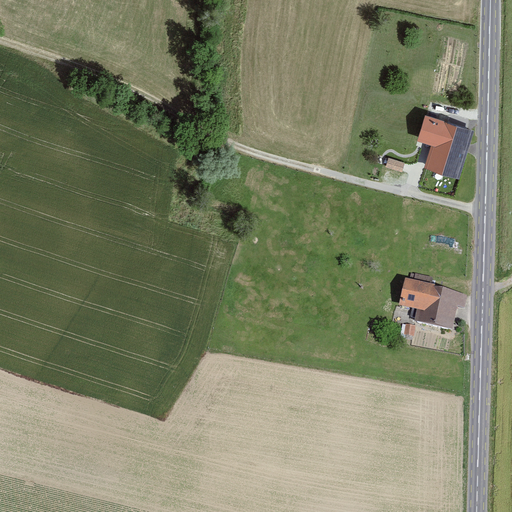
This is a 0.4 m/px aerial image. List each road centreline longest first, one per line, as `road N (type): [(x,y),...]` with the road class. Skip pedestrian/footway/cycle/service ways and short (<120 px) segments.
road 1 (track): [(0,38),(86,66),(239,147),(485,210)]
road 2 (secondary): [(490,0),(476,511)]
